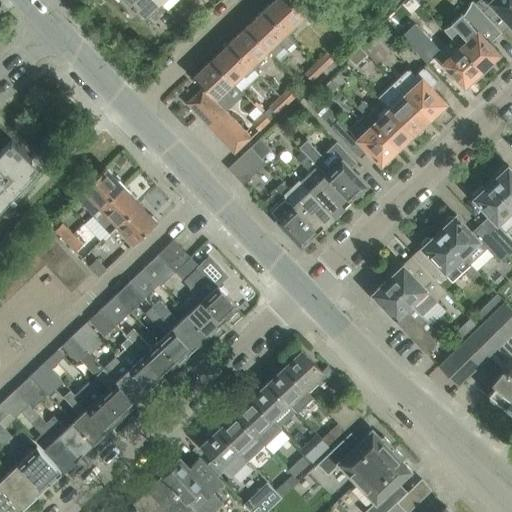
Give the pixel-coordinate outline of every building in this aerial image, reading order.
[(114,0),(132,19),(139,13),(144,19),(161,3),(158,0),(114,0)] [(289,0),(273,0),(264,9),(286,32),(287,31),(290,34),(298,27),(295,24),(303,16),(309,21),(319,11),(308,0),(292,0),(291,2),(289,0)] [(511,0),(491,0),(490,2),(491,2),(482,10),(502,31),(502,32),(511,24),(511,25),(511,0)] [(502,31),(482,10),(474,2),(463,13),(449,26),(443,29),(459,46),(484,73),(494,64),(492,61),(499,55),(488,43),(500,32),(501,32),(502,31)] [(290,34),(287,31),(286,32),(264,9),(246,26),(268,49),(269,49),(275,55),(284,46),(287,49),(296,40),(290,34)] [(484,73),(459,46),(449,56),(415,22),(401,35),(428,63),(437,55),(443,61),(442,62),(464,87),(472,80),(474,82),(484,73)] [(246,26),(229,42),(254,69),(263,60),(260,57),(268,49),(246,26)] [(377,63),(401,42),(388,26),(378,35),(374,30),(360,44),(369,54),(368,54),(377,63)] [(229,42),(211,59),(233,82),(243,73),(246,76),(254,69),(229,42)] [(359,63),(368,54),(369,54),(360,44),(350,53),(359,63)] [(338,64),(326,51),(314,63),(322,71),(324,70),(328,74),(338,64)] [(233,82),(211,59),(193,76),(203,87),(186,103),(198,116),(216,99),(233,82)] [(322,71),(314,63),(305,72),(313,80),(322,71)] [(409,69),(395,82),(430,119),(437,112),(442,114),(446,110),(445,105),(447,103),(431,86),(437,80),(424,67),(415,75),(409,69)] [(395,82),(379,97),(382,101),(414,134),(415,133),(419,134),(423,130),(423,126),(430,119),(395,82)] [(287,104),(299,93),(291,84),(279,95),(287,104)] [(278,113),(287,104),(279,95),(270,105),(278,113)] [(207,125),(225,108),(216,99),(198,116),(207,125)] [(412,136),(414,134),(382,101),(373,109),(364,99),(357,106),(365,114),(364,114),(397,150),(405,143),(409,144),(413,140),(412,136)] [(216,135),(234,118),(225,108),(207,125),(216,135)] [(260,130),(271,120),(263,111),(252,122),(260,130)] [(397,150),(364,114),(349,128),(339,118),(331,126),(342,137),(358,156),(366,149),(381,165),(383,163),(387,165),(391,161),(390,156),(397,150)] [(225,145),(243,127),(234,118),(216,135),(225,145)] [(234,154),(252,136),(243,127),(225,145),(234,154)] [(261,138),(252,146),(263,158),(272,149),(261,138)] [(39,166),(31,158),(11,139),(0,150),(0,169),(19,187),(39,166)] [(351,167),(357,162),(358,161),(338,141),(322,156),(308,140),(300,147),(308,155),(350,200),(358,192),(360,193),(364,190),(364,186),(366,184),(351,167)] [(263,158),(252,146),(230,166),(245,182),(267,162),(263,158)] [(350,200),(308,155),(301,161),(310,171),(301,179),(301,180),(334,215),(350,200)] [(511,168),(509,165),(507,166),(505,164),(496,173),(498,175),(491,181),(511,203),(511,168)] [(106,168),(77,196),(94,214),(123,185),(106,168)] [(0,206),(19,187),(0,169),(0,206)] [(301,180),(301,179),(300,179),(291,187),(284,180),(277,186),(318,230),(334,215),(301,180)] [(511,203),(491,181),(484,188),(482,186),(473,194),(475,197),(474,198),(489,215),(481,222),(488,229),(487,230),(508,253),(509,253),(510,254),(511,252),(511,237),(506,231),(511,225),(511,203)] [(123,185),(94,214),(99,219),(111,232),(140,203),(123,185)] [(318,230),(277,186),(270,192),(278,201),(269,209),(276,217),(276,218),(301,245),(304,243),(306,244),(309,241),(309,238),(318,230)] [(132,245),(158,220),(140,203),(111,232),(121,243),(126,240),(132,245)] [(508,253),(487,230),(478,238),(456,214),(454,216),(450,215),(446,219),(447,223),(439,231),(470,264),(488,247),(500,261),(508,253)] [(75,233),(64,221),(55,230),(66,241),(75,233)] [(43,261),(61,245),(47,230),(29,247),(43,261)] [(470,264),(439,231),(431,238),(427,237),(423,241),(423,245),(412,255),(439,284),(440,283),(447,277),(431,261),(434,259),(453,280),(470,264)] [(84,242),(75,233),(66,241),(76,251),(84,242)] [(238,306),(218,285),(215,287),(197,267),(199,265),(190,256),(174,239),(158,254),(175,271),(176,270),(191,286),(190,286),(196,292),(222,320),(238,306)] [(57,277),(75,260),(61,245),(43,261),(45,264),(57,277)] [(43,261),(29,247),(20,255),(37,272),(45,264),(43,261)] [(175,271),(158,254),(144,267),(161,284),(175,271)] [(37,272),(20,255),(12,263),(28,280),(37,272)] [(448,291),(440,283),(439,284),(412,255),(403,264),(387,279),(422,315),(423,314),(448,291)] [(108,268),(97,257),(89,265),(99,276),(108,268)] [(71,292),(89,275),(75,260),(57,277),(71,292)] [(28,280),(12,263),(3,272),(19,289),(28,280)] [(144,267),(130,280),(146,297),(160,283),(144,267)] [(19,289),(3,272),(0,274),(0,286),(10,297),(19,289)] [(422,315),(387,279),(374,291),(374,297),(425,352),(443,335),(423,314),(422,315)] [(132,310),(146,297),(130,280),(116,294),(132,310)] [(10,297),(0,286),(0,303),(2,305),(10,297)] [(222,320),(196,292),(182,306),(188,312),(208,334),(222,320)] [(132,310),(116,294),(102,307),(117,323),(132,310)] [(208,334),(188,312),(180,319),(160,298),(153,304),(194,347),(208,334)] [(458,386),(511,333),(511,308),(503,299),(466,336),(454,347),(437,364),(458,386)] [(194,347),(153,304),(146,311),(166,333),(159,339),(180,361),(194,347)] [(117,323),(102,307),(90,318),(106,335),(117,323)] [(105,339),(87,321),(73,334),(91,352),(105,339)] [(180,361),(159,339),(152,346),(134,327),(127,334),(129,336),(165,374),(180,361)] [(454,347),(466,336),(459,328),(447,340),(454,347)] [(510,361),(511,358),(511,333),(497,348),(510,361)] [(104,366),(91,352),(73,334),(63,344),(78,360),(81,358),(96,375),(98,374),(109,386),(102,393),(123,415),(137,401),(104,366)] [(125,346),(118,353),(130,366),(151,388),(165,374),(129,336),(122,343),(125,346)] [(51,368),(52,367),(65,355),(59,348),(45,361),(51,368)] [(334,372),(327,364),(321,370),(301,349),(284,366),(306,389),(307,388),(310,391),(319,382),(322,384),(334,372)] [(151,388),(130,366),(118,353),(104,366),(137,401),(151,388)] [(63,379),(52,367),(51,368),(45,361),(31,375),(48,393),(63,379)] [(511,364),(507,371),(502,368),(491,381),(492,382),(494,380),(497,382),(488,393),(506,407),(507,406),(511,410),(511,364)] [(284,366),(267,381),(296,411),(298,413),(314,397),(306,389),(284,366)] [(48,393),(31,375),(16,388),(34,406),(48,393)] [(102,393),(89,379),(75,393),(108,428),(123,415),(102,393)] [(296,411),(267,381),(251,397),(279,427),(296,411)] [(47,421),(34,406),(16,388),(1,403),(9,411),(15,417),(21,410),(42,432),(36,438),(65,469),(80,455),(47,421)] [(108,428),(75,393),(71,388),(64,395),(81,413),(73,420),(94,442),(108,428)] [(337,419),(353,404),(345,395),(329,411),(337,419)] [(251,397),(234,413),(264,444),(281,429),(279,427),(251,397)] [(18,441),(0,421),(0,420),(9,411),(1,403),(0,403),(0,444),(1,446),(2,445),(8,450),(18,441)] [(361,412),(354,405),(353,404),(337,419),(339,421),(345,428),(361,412)] [(247,460),(264,444),(234,413),(218,429),(247,460)] [(94,442),(73,420),(66,427),(54,414),(47,421),(80,455),(94,442)] [(345,428),(339,421),(322,438),(328,444),(345,428)] [(208,438),(201,445),(230,477),(247,460),(218,429),(215,426),(205,436),(208,438)] [(357,482),(394,447),(383,436),(381,438),(373,429),(353,448),(344,438),(318,463),(328,474),(339,463),(357,482)] [(311,460),(322,450),(315,443),(304,453),(311,460)] [(36,445),(17,463),(43,490),(53,481),(57,480),(60,474),(61,473),(36,445)] [(405,459),(394,447),(357,482),(375,501),(364,511),(385,511),(400,498),(391,488),(411,470),(403,461),(405,459)] [(296,475),(311,460),(304,453),(288,468),(296,475)] [(212,511),(222,502),(213,492),(224,482),(199,456),(188,466),(180,458),(162,474),(195,509),(195,508),(199,511),(212,511)] [(0,484),(22,509),(43,490),(17,463),(0,479),(0,484)] [(191,511),(195,509),(162,474),(159,477),(158,476),(152,481),(153,483),(148,488),(170,511),(191,511)] [(282,497),(293,486),(286,479),(275,489),(282,497)] [(268,481),(244,503),(252,511),(265,511),(282,497),(275,489),(268,481)] [(22,509),(0,484),(0,511),(19,511),(20,511),(22,510),(22,509)] [(170,511),(148,488),(134,502),(143,511),(170,511)] [(429,492),(406,511),(450,511),(447,508),(443,508),(429,492)] [(143,511),(134,502),(122,511),(143,511)]
